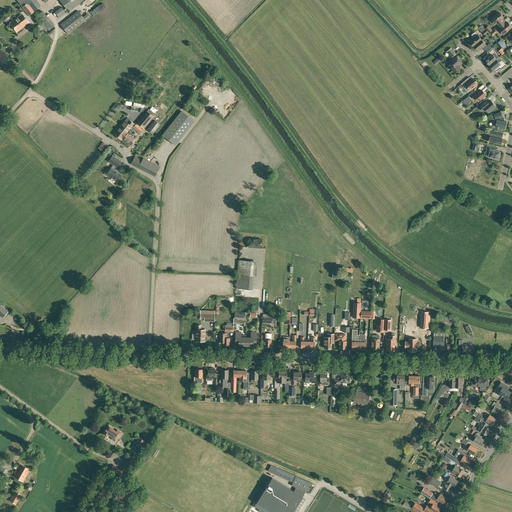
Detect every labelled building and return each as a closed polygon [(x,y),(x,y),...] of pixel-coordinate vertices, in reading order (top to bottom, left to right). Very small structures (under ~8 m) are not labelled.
[(34,11),(41,6),(36,0),(16,0),(22,7),(28,16),(34,11)] [(59,0),(69,12),(83,0),(59,0)] [(68,34),(86,20),(78,10),(60,24),(68,34)] [(49,31),(54,26),(52,24),(53,23),(43,11),(36,16),(42,23),(40,25),(45,30),(47,28),(49,31)] [(498,26),(504,21),(502,19),(504,17),(499,12),(496,15),(491,19),(495,24),(496,24),(498,26)] [(17,32),(29,23),(22,14),(10,23),(17,32)] [(504,21),(498,26),(500,28),(499,29),(501,31),(499,31),(502,35),(504,34),(504,35),(509,30),(511,27),(508,22),(506,23),(504,21)] [(495,28),(489,33),(492,36),(498,32),(495,28)] [(475,46),(482,40),(478,36),(470,42),(474,46),(475,45),(475,46)] [(479,50),(485,45),(482,40),(475,46),(479,50)] [(500,43),(505,49),(508,46),(503,40),(500,43)] [(456,54),(453,50),(452,49),(451,48),(447,52),(452,57),(456,54)] [(497,59),(499,57),(496,54),(497,54),(493,49),(488,54),(490,56),(486,60),(490,65),(497,59)] [(449,65),(453,71),(454,70),(455,72),(456,73),(457,71),(458,71),(460,70),(460,69),(461,68),(460,68),(459,66),(458,66),(462,63),(460,61),(456,56),(452,59),(452,60),(452,59),(454,61),(453,62),(448,65),(449,65)] [(497,59),(490,65),(494,70),(498,66),(501,69),(506,65),(502,60),(500,62),(497,59)] [(478,84),(473,78),(470,81),(467,78),(462,83),(464,86),(466,84),(470,90),(478,84)] [(484,92),(482,89),(478,93),(476,91),(471,95),(475,99),(476,98),(478,101),(481,99),(482,99),(487,95),(486,94),(486,93),(485,91),(484,92)] [(467,104),(472,100),(469,96),(463,100),(467,104)] [(496,106),(491,100),(486,105),(484,102),(479,106),(483,111),(486,109),(488,112),(496,106)] [(138,122),(137,123),(143,129),(146,125),(153,116),(151,114),(147,111),(139,120),(138,122)] [(163,135),(175,145),(194,121),(182,112),(163,135)] [(502,116),(501,112),(494,114),(495,118),(495,119),(493,119),(493,121),(493,123),(494,125),(495,126),(498,127),(498,129),(502,130),(502,128),(505,128),(506,122),(505,121),(504,116),(502,116)] [(152,134),(160,125),(154,120),(147,129),(152,134)] [(126,133),(130,128),(131,129),(134,125),(129,121),(127,124),(124,122),(119,128),(126,133)] [(140,133),(143,129),(136,123),(133,127),(140,133)] [(121,140),(122,139),(126,133),(119,128),(114,134),(121,140)] [(497,132),(498,131),(494,130),(494,131),(489,130),(488,134),(490,134),(489,142),(502,144),(503,139),(502,139),(503,133),(497,132)] [(126,133),(122,139),(130,145),(136,139),(132,136),(133,135),(133,134),(130,132),(129,132),(128,133),(127,134),(126,133)] [(480,149),(481,143),(474,141),(472,151),(477,151),(477,148),(480,149)] [(488,145),(486,152),(490,153),(489,156),(490,157),(494,158),(494,157),(499,158),(500,158),(500,155),(499,155),(500,152),(498,151),(498,148),(493,147),(488,145)] [(115,170),(121,161),(112,155),(108,161),(113,164),(111,168),(106,175),(111,178),(110,179),(113,181),(114,180),(117,182),(121,175),(115,170)] [(160,166),(143,157),(142,160),(134,156),(130,164),(152,175),(155,177),(160,166)] [(261,248),(262,239),(249,238),(248,247),(261,248)] [(252,289),(254,261),(238,260),(236,288),(252,289)] [(233,318),(233,323),(233,324),(236,324),(242,324),(242,325),(245,326),(246,322),(247,312),(241,312),(241,310),(235,309),(235,311),(234,318),(233,318)] [(370,319),(371,311),(361,310),(360,318),(370,319)] [(429,312),(421,311),(420,327),(428,328),(429,312)] [(214,322),(215,314),(200,313),(200,320),(204,320),(204,321),(214,322)] [(276,323),(276,317),(272,317),(272,314),(262,314),(262,323),(272,324),(272,323),(276,323)] [(281,324),(290,324),(290,316),(290,315),(282,315),(281,324)] [(451,324),(453,321),(450,320),(446,318),(443,316),(441,319),(444,321),(449,323),(451,324)] [(384,332),(384,330),(384,319),(377,319),(376,332),(384,332)] [(233,330),(233,324),(233,323),(227,323),(227,324),(225,324),(225,333),(219,333),(218,342),(219,343),(221,343),(223,343),(223,345),(229,346),(230,338),(229,338),(230,331),(233,331),(233,330)] [(192,334),(192,340),(196,340),(196,341),(204,341),(204,336),(205,336),(205,330),(201,330),(201,327),(201,325),(195,325),(195,330),(196,330),(196,334),(192,334)] [(450,353),(450,344),(448,344),(448,339),(444,339),(444,330),(434,330),(433,352),(445,352),(445,353),(450,353)] [(245,346),(246,337),(241,337),(241,331),(235,331),(235,342),(235,345),(238,345),(238,346),(245,346)] [(246,337),(245,346),(253,346),(253,345),(256,345),(256,342),(256,332),(251,331),(251,337),(246,337)] [(271,347),(271,339),(271,333),(267,333),(263,333),(263,339),(263,345),(264,345),(264,347),(271,347)] [(334,343),(334,333),(327,333),(327,336),(324,336),(324,340),(324,345),(324,348),(331,348),(331,343),(334,343)] [(345,341),(346,337),(345,334),(334,334),(334,341),(339,341),(338,346),(339,346),(339,349),(346,349),(346,341),(345,341)] [(371,349),(379,350),(380,339),(379,339),(380,335),(372,334),(372,338),(371,349)] [(395,343),(395,336),(390,336),(390,339),(386,339),(386,343),(387,343),(387,350),(394,350),(394,343),(395,343)] [(407,342),(407,348),(409,348),(409,351),(417,351),(417,346),(419,346),(419,342),(417,342),(417,339),(409,339),(409,342),(407,342)] [(473,354),(473,346),(468,346),(468,345),(463,344),(463,340),(459,340),(459,352),(462,352),(465,352),(465,353),(473,354)] [(208,369),(207,374),(206,374),(206,380),(213,380),(213,376),(215,376),(215,369),(215,368),(211,368),(211,369),(208,369)] [(202,378),(202,372),(202,369),(195,369),(195,377),(194,377),(194,381),(195,381),(195,383),(202,383),(202,378),(200,378),(200,377),(202,378)] [(228,379),(228,370),(221,370),(221,377),(218,377),(218,387),(227,387),(227,379),(228,379)] [(239,377),(239,381),(244,381),(246,381),(246,383),(249,383),(249,372),(246,372),(246,370),(240,370),(239,377)] [(270,380),(270,371),(263,371),(263,378),(261,378),(260,390),(267,390),(268,385),(267,385),(267,379),(270,380)] [(276,377),(276,383),(281,383),(286,383),(286,378),(287,371),(278,371),(278,377),(276,377)] [(296,384),(296,380),(301,380),(301,372),(293,372),(293,379),(291,379),(291,386),(289,386),(289,392),(288,404),(291,404),(291,397),(295,397),(295,395),(296,384)] [(313,377),(313,372),(309,372),(309,374),(305,373),(305,382),(309,383),(309,382),(311,382),(311,383),(316,383),(316,377),(313,377)] [(329,385),(329,378),(326,378),(326,373),(320,373),(320,381),(321,381),(321,385),(329,385)] [(332,386),(340,386),(340,383),(350,383),(350,374),(337,373),(337,378),(332,378),(332,386)] [(405,385),(405,376),(397,375),(397,376),(394,376),(394,381),(397,381),(397,385),(405,385)] [(409,383),(409,386),(413,386),(413,387),(413,395),(414,395),(413,398),(418,398),(418,395),(419,388),(421,388),(421,382),(420,382),(421,376),(409,375),(409,383)] [(423,395),(427,395),(427,388),(434,388),(434,376),(428,376),(428,383),(423,383),(423,395)] [(455,387),(456,377),(450,377),(449,384),(447,384),(447,388),(449,388),(449,389),(450,391),(454,391),(455,390),(455,387)] [(489,385),(489,381),(488,381),(486,380),(486,378),(475,378),(475,381),(471,381),(471,386),(478,387),(478,386),(481,386),(481,388),(482,389),(485,389),(486,388),(486,386),(488,386),(489,385)] [(507,399),(511,392),(508,390),(509,387),(501,382),(498,387),(502,389),(498,394),(507,399)] [(444,392),(439,390),(435,398),(439,400),(442,394),(443,395),(444,392)] [(366,405),(369,395),(356,391),(353,401),(366,405)] [(488,402),(492,397),(487,394),(483,399),(488,402)] [(456,415),(459,411),(464,403),(459,401),(454,409),(455,409),(453,412),(456,415)] [(494,401),(489,410),(491,412),(499,416),(502,410),(500,408),(502,405),(497,402),(496,403),(494,401)] [(365,412),(366,408),(364,408),(364,407),(358,406),(356,413),(362,414),(363,411),(365,412)] [(489,416),(486,414),(485,414),(483,418),(486,420),(486,421),(493,425),(497,419),(490,415),(489,416)] [(490,425),(481,419),(476,416),(474,420),(478,423),(479,422),(480,422),(478,425),(480,427),(481,428),(479,430),(478,430),(481,432),(487,435),(491,429),(488,427),(490,425)] [(116,431),(113,429),(113,428),(109,425),(103,434),(107,437),(107,436),(108,437),(109,435),(112,437),(111,439),(115,441),(121,432),(117,430),(116,431)] [(480,445),(484,439),(482,438),(482,437),(476,433),(474,436),(476,437),(473,441),(480,445)] [(416,450),(423,445),(420,441),(414,446),(416,450)] [(474,455),(478,449),(471,444),(467,450),(474,455)] [(452,460),(457,463),(458,464),(460,461),(468,465),(471,460),(466,456),(467,454),(462,451),(458,458),(448,452),(445,456),(452,460)] [(125,472),(134,460),(129,455),(120,468),(125,472)] [(459,467),(456,465),(457,463),(452,460),(445,456),(443,459),(450,464),(450,463),(454,465),(453,466),(454,467),(451,471),(455,474),(460,477),(464,470),(459,467)] [(19,463),(17,468),(14,472),(15,473),(13,476),(23,482),(30,469),(19,463)] [(308,493),(312,484),(271,465),(268,471),(293,482),(291,485),(296,487),(294,491),(272,477),(254,506),(262,511),(292,511),(303,497),(305,491),(308,493)] [(123,478),(126,475),(113,466),(110,469),(123,478)] [(454,487),(458,481),(451,476),(447,474),(445,477),(449,479),(447,482),(443,487),(449,491),(453,486),(454,487)] [(438,488),(440,484),(442,482),(432,476),(429,482),(438,488)] [(434,494),(432,494),(433,493),(424,487),(421,492),(436,502),(437,500),(439,502),(440,501),(444,503),(447,498),(440,493),(439,495),(435,492),(434,494)] [(16,504),(22,495),(16,491),(11,501),(16,504)] [(434,511),(438,511),(441,507),(437,505),(438,503),(431,499),(424,510),(427,511),(430,511),(432,510),(434,511)] [(418,511),(421,511),(424,507),(416,502),(412,508),(418,511)]
